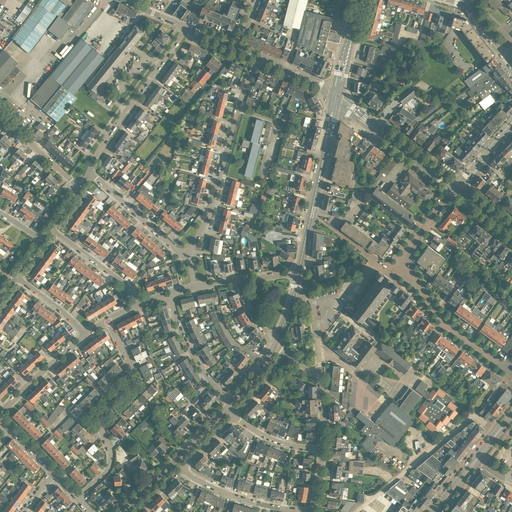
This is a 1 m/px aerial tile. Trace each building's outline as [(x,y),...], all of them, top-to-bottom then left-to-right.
[(40,49),(36,45),(48,30),(60,40),(71,26),(76,30),(94,5),(83,0),(40,0),(36,5),(32,11),(12,39),(13,40),(33,57),(40,49)] [(229,9),(223,6),(216,3),(216,0),(209,0),(206,5),(203,9),(202,8),(200,15),(199,17),(200,18),(232,31),(240,9),(239,9),(241,4),(233,1),(231,5),(229,9)] [(289,0),(283,25),(300,30),(305,11),(306,5),(307,2),(307,0),(289,0)] [(343,11),(345,3),(332,0),(331,0),(331,3),(335,5),(334,9),(343,11)] [(385,3),(386,0),(376,0),(375,6),(387,9),(387,6),(386,6),(387,4),(385,3)] [(394,7),(394,5),(398,6),(400,0),(398,0),(388,0),(387,4),(386,6),(387,6),(387,9),(388,10),(390,10),(391,7),(394,7)] [(400,0),(398,6),(397,8),(396,11),(400,12),(399,15),(402,16),(403,13),(406,2),(400,0)] [(511,0),(487,0),(486,1),(490,5),(489,6),(491,8),(492,7),(495,10),(499,7),(507,15),(509,14),(511,17),(511,0)] [(30,1),(15,21),(6,14),(0,23),(0,54),(4,50),(13,40),(12,39),(32,11),(36,5),(30,1)] [(187,10),(180,19),(185,22),(192,12),(198,4),(194,1),(187,10)] [(264,2),(262,7),(269,10),(273,11),(274,9),(280,12),(281,9),(275,7),(264,2)] [(413,4),(406,2),(403,13),(405,14),(405,13),(409,15),(413,4)] [(130,16),(133,9),(119,3),(116,11),(120,12),(119,15),(124,18),(126,15),(129,16),(130,16)] [(200,15),(202,8),(200,7),(202,4),(201,3),(201,4),(199,3),(198,4),(192,12),(185,22),(197,26),(200,18),(199,17),(200,15)] [(180,19),(187,10),(180,4),(172,16),(180,19)] [(416,17),(419,6),(413,4),(409,15),(413,16),(413,19),(412,20),(415,21),(415,19),(416,17)] [(375,6),(373,13),(384,16),(390,17),(391,11),(390,10),(388,10),(387,9),(375,6)] [(418,23),(421,23),(425,8),(419,6),(416,17),(419,18),(418,23)] [(262,7),(260,11),(271,16),(273,17),(274,15),(268,12),(269,10),(262,7)] [(138,11),(133,9),(130,16),(129,16),(125,23),(128,25),(132,17),(135,19),(138,11)] [(343,11),(334,9),(333,12),(329,11),(328,15),(341,18),(343,11)] [(270,18),(271,16),(260,11),(258,16),(268,20),(269,18),(270,18)] [(313,51),(331,59),(332,52),(325,48),(326,42),(326,41),(329,31),(332,18),(305,11),(300,30),(296,44),(313,51)] [(382,22),(383,19),(384,16),(373,13),(371,19),(382,22)] [(445,34),(447,25),(444,24),(445,19),(443,19),(443,17),(436,15),(434,23),(432,23),(430,28),(436,30),(437,30),(438,30),(438,32),(445,34)] [(269,26),(270,24),(268,22),(268,20),(258,16),(256,21),(269,26)] [(462,32),(471,26),(466,19),(464,21),(453,17),(450,29),(455,30),(456,28),(460,29),(462,32)] [(371,19),(370,26),(377,28),(377,27),(378,23),(380,23),(380,24),(382,24),(382,22),(371,19)] [(108,55),(111,57),(119,64),(145,33),(136,26),(127,37),(124,34),(108,55)] [(381,28),(377,27),(377,28),(370,26),(368,32),(382,35),(383,36),(392,38),(393,36),(393,35),(393,34),(387,32),(386,33),(380,32),(381,28)] [(471,26),(462,32),(475,48),(483,41),(471,26)] [(150,52),(148,54),(153,58),(162,48),(159,46),(161,43),(164,45),(170,37),(162,31),(156,38),(151,44),(156,48),(151,53),(150,52)] [(342,34),(329,31),(326,41),(339,45),(342,34)] [(382,38),(383,36),(382,35),(368,32),(366,38),(370,39),(374,40),(375,35),(376,35),(376,36),(381,37),(382,38)] [(252,46),(256,38),(250,36),(247,44),(252,46)] [(281,45),(276,56),(281,58),(285,49),(285,47),(287,38),(285,37),(281,46),(281,45)] [(50,76),(64,87),(74,96),(105,58),(81,38),(59,65),(50,76)] [(256,38),(252,46),(257,48),(260,40),(256,38)] [(266,42),(262,50),(267,52),(272,40),(267,38),(267,39),(266,42)] [(285,49),(281,58),(286,61),(290,51),(291,46),(292,41),(291,40),(287,38),(285,47),(285,49)] [(271,54),(276,56),(281,45),(278,44),(280,40),(278,39),(276,43),(271,54)] [(260,40),(257,48),(262,50),(266,42),(260,40)] [(271,54),(276,43),(274,42),(274,41),(272,40),(267,52),(271,54)] [(483,41),(475,48),(487,64),(494,59),(494,58),(494,57),(494,56),(494,55),(483,41)] [(401,52),(396,50),(394,50),(392,49),(389,48),(383,47),(382,47),(381,51),(380,50),(379,49),(371,47),(365,46),(363,52),(367,53),(367,55),(368,55),(366,63),(375,65),(376,65),(378,55),(379,55),(380,53),(393,56),(393,55),(397,56),(401,52)] [(194,57),(197,58),(198,58),(199,56),(202,50),(196,47),(192,56),(194,57)] [(0,83),(16,66),(18,63),(4,50),(0,54),(0,83)] [(202,50),(199,56),(198,58),(197,58),(196,61),(198,62),(199,60),(203,62),(207,52),(202,50)] [(298,67),(303,57),(299,56),(301,52),(298,50),(295,57),(292,63),(295,65),(298,67)] [(305,69),(310,56),(311,54),(309,53),(308,55),(308,54),(305,58),(303,57),(298,67),(301,68),(302,67),(305,69)] [(311,71),(313,68),(315,62),(312,61),(312,60),(315,54),(312,53),(311,54),(310,56),(305,69),(307,70),(307,71),(310,72),(310,71),(311,71)] [(322,56),(322,57),(320,62),(321,62),(319,66),(327,70),(328,67),(328,66),(329,63),(324,61),(326,58),(322,56)] [(119,64),(111,57),(87,86),(93,90),(88,96),(96,102),(99,98),(94,95),(119,64)] [(179,61),(187,67),(190,61),(189,60),(187,60),(182,57),(179,61)] [(212,70),(218,61),(212,57),(206,65),(211,69),(212,70)] [(491,70),(498,64),(494,59),(487,64),(480,69),(478,71),(480,74),(484,71),(486,73),(491,70)] [(202,86),(214,71),(215,73),(222,64),(218,61),(212,70),(211,69),(208,73),(204,70),(203,69),(202,70),(194,79),(187,88),(178,100),(182,103),(191,92),(194,94),(201,85),(202,86)] [(175,63),(172,67),(177,71),(180,73),(179,74),(181,76),(183,74),(181,72),(183,69),(175,63)] [(232,75),(237,65),(232,63),(227,73),(232,75)] [(498,64),(491,70),(486,73),(486,74),(471,86),(468,87),(475,95),(477,93),(488,85),(505,73),(498,64)] [(243,68),(237,65),(232,75),(230,80),(233,81),(235,77),(238,78),(239,74),(240,74),(243,68)] [(21,71),(16,66),(0,83),(5,88),(21,71)] [(327,70),(319,66),(317,70),(313,68),(311,71),(323,77),(325,73),(326,73),(327,70)] [(172,67),(169,72),(177,78),(179,74),(180,73),(177,71),(172,67)] [(371,71),(372,69),(366,67),(366,70),(359,67),(356,75),(363,77),(363,78),(367,79),(369,70),(371,71)] [(174,85),(175,84),(176,83),(174,81),(177,78),(169,72),(165,77),(171,81),(173,82),(172,84),(174,85)] [(488,85),(477,93),(482,100),(489,95),(492,93),(510,79),(505,73),(488,85)] [(255,87),(259,89),(260,89),(265,76),(260,74),(256,82),(257,82),(256,84),(255,87)] [(30,99),(44,111),(64,87),(50,76),(30,99)] [(264,93),(266,89),(267,86),(267,87),(271,79),(265,76),(260,89),(259,90),(264,93)] [(162,81),(167,85),(171,81),(165,77),(162,81)] [(267,87),(267,86),(266,89),(271,91),(276,81),(271,79),(267,87)] [(511,83),(510,79),(492,93),(497,100),(505,94),(510,90),(511,88),(511,83)] [(286,92),(290,84),(283,81),(280,89),(278,88),(276,93),(280,95),(282,90),(286,92)] [(363,95),(365,92),(370,86),(365,85),(365,83),(361,83),(354,82),(354,85),(355,85),(355,92),(353,92),(353,93),(360,94),(363,95)] [(290,84),(286,92),(289,94),(288,98),(290,99),(296,87),(290,84)] [(159,85),(155,90),(161,94),(164,90),(159,85)] [(44,111),(58,122),(72,104),(77,98),(74,96),(64,87),(44,111)] [(304,91),(296,87),(290,99),(293,100),(295,96),(300,99),(300,100),(303,102),(305,98),(306,96),(303,95),(304,91)] [(375,96),(376,95),(380,91),(374,87),(368,95),(369,96),(365,101),(369,104),(375,96)] [(221,92),(219,98),(226,100),(228,94),(225,93),(225,90),(222,89),(221,92)] [(161,94),(155,90),(152,95),(160,101),(163,97),(163,96),(161,94)] [(404,106),(418,94),(413,91),(400,102),(404,106)] [(160,101),(152,95),(148,99),(156,105),(157,104),(160,101)] [(304,109),(311,105),(318,102),(315,95),(308,99),(305,98),(303,102),(304,102),(304,103),(306,104),(303,105),(304,109)] [(384,101),(376,95),(375,96),(369,104),(376,110),(378,107),(379,107),(384,101)] [(479,103),(484,110),(491,104),(494,103),(495,102),(494,101),(492,98),(489,95),(482,100),(479,103)] [(219,98),(217,98),(215,103),(218,104),(225,106),(226,100),(219,98)] [(145,104),(154,111),(157,107),(158,108),(159,106),(157,104),(156,105),(148,99),(145,104)] [(1,106),(12,116),(18,110),(7,100),(1,106)] [(494,103),(495,104),(498,107),(508,116),(510,114),(511,114),(511,113),(511,110),(507,105),(504,109),(502,107),(503,106),(501,103),(497,100),(495,102),(494,103)] [(314,113),(322,109),(319,102),(305,109),(306,112),(308,110),(309,111),(312,110),(314,113)] [(497,110),(494,113),(503,121),(504,120),(505,120),(506,119),(506,118),(508,116),(498,107),(495,104),(493,107),(497,110)] [(429,114),(436,108),(433,105),(427,111),(429,114)] [(138,113),(144,117),(147,112),(142,108),(138,113)] [(216,110),(212,108),(210,113),(206,112),(199,110),(198,113),(212,117),(212,115),(222,117),(223,111),(216,110)] [(408,124),(410,122),(416,117),(402,108),(400,112),(399,112),(399,113),(408,119),(406,123),(408,124)] [(400,115),(397,113),(398,112),(394,110),(398,113),(394,117),(392,115),(389,120),(386,120),(391,121),(391,122),(394,125),(393,126),(398,129),(399,128),(401,129),(408,124),(406,123),(403,121),(404,120),(399,116),(400,115)] [(492,116),(488,112),(486,114),(498,126),(500,124),(501,124),(503,123),(502,122),(503,121),(494,113),(492,116)] [(144,122),(145,120),(146,119),(144,117),(138,113),(135,118),(141,122),(141,120),(144,122)] [(498,126),(486,114),(483,117),(487,121),(485,123),(493,131),(494,131),(495,131),(497,130),(496,128),(498,126)] [(137,127),(139,128),(140,127),(143,123),(141,122),(135,118),(131,122),(137,127)] [(264,154),(271,125),(272,123),(267,122),(263,138),(260,137),(259,142),(260,142),(260,144),(258,144),(263,121),(256,119),(251,142),(243,140),(242,146),(251,148),(244,176),(251,178),(258,152),(260,152),(260,153),(264,154)] [(321,128),(318,127),(319,123),(312,121),(311,126),(312,126),(311,129),(309,128),(309,127),(303,126),(302,130),(305,130),(319,134),(321,128)] [(35,134),(34,135),(39,140),(44,134),(39,130),(41,128),(40,127),(43,124),(41,122),(32,132),(35,134)] [(139,129),(139,128),(137,127),(131,122),(128,127),(133,131),(134,131),(136,133),(139,130),(139,129)] [(414,128),(416,126),(410,122),(408,124),(401,129),(401,130),(409,136),(414,128)] [(493,131),(485,123),(482,126),(478,122),(476,125),(488,136),(490,134),(492,135),(493,133),(493,132),(493,131)] [(415,141),(423,131),(426,126),(424,124),(418,130),(416,129),(410,137),(415,141)] [(90,125),(88,128),(87,130),(89,131),(95,135),(98,130),(93,126),(93,127),(90,125)] [(337,157),(349,160),(351,153),(350,151),(351,147),(349,147),(349,143),(352,145),(354,143),(357,145),(363,138),(358,134),(356,136),(352,132),(354,131),(353,130),(353,131),(347,127),(347,126),(346,126),(346,125),(345,125),(344,125),(343,125),(342,125),(342,126),(341,126),(341,127),(340,127),(340,128),(338,134),(339,134),(338,136),(341,137),(340,140),(338,139),(338,140),(340,141),(338,145),(336,145),(335,151),(337,152),(336,156),(333,156),(333,157),(336,157),(337,157)] [(426,126),(423,131),(415,141),(421,145),(426,138),(427,139),(431,133),(433,135),(436,130),(434,129),(435,128),(432,125),(429,128),(426,126)] [(488,136),(476,125),(474,127),(480,132),(477,135),(484,142),(488,137),(488,136)] [(58,129),(54,126),(49,133),(52,136),(58,129)] [(92,140),(95,135),(89,131),(87,130),(84,134),(86,136),(92,140)] [(309,138),(317,140),(319,134),(305,130),(304,133),(310,135),(309,138)] [(134,138),(131,136),(126,132),(122,137),(128,141),(129,139),(132,141),(134,138)] [(205,138),(216,141),(217,135),(208,132),(208,133),(207,139),(205,138)] [(444,136),(441,134),(438,136),(436,139),(435,138),(434,139),(431,137),(424,147),(429,151),(434,145),(435,145),(440,138),(441,139),(444,136)] [(0,135),(0,145),(0,146),(1,147),(8,139),(4,135),(3,137),(1,135),(0,135)] [(442,144),(446,146),(444,149),(440,146),(433,154),(441,160),(445,154),(447,152),(451,145),(453,143),(448,138),(446,137),(445,135),(444,136),(441,139),(442,140),(441,140),(444,142),(442,144)] [(470,138),(480,146),(484,142),(477,135),(475,138),(472,136),(470,138)] [(44,145),(49,149),(53,144),(58,139),(59,140),(61,137),(60,136),(59,136),(57,138),(56,136),(52,140),(51,138),(44,145)] [(83,140),(88,144),(92,140),(86,136),(83,140)] [(308,140),(303,139),(303,136),(300,136),(298,141),(302,142),(316,145),(317,140),(309,138),(308,140)] [(124,146),(127,148),(130,144),(129,143),(130,143),(128,141),(122,137),(119,141),(124,146)] [(458,139),(462,143),(458,148),(463,152),(469,158),(475,151),(468,144),(460,137),(458,139)] [(214,146),(216,141),(205,138),(204,144),(207,145),(214,146)] [(363,138),(352,151),(355,154),(357,151),(361,155),(370,143),(366,140),(366,139),(364,138),(363,138)] [(468,144),(475,151),(480,146),(470,138),(468,140),(471,142),(468,144)] [(2,147),(0,148),(0,150),(1,150),(3,148),(6,151),(6,150),(7,150),(8,148),(13,143),(8,139),(1,147),(2,147)] [(77,142),(79,145),(85,149),(88,144),(83,140),(80,139),(77,142)] [(125,151),(127,148),(124,146),(119,141),(115,146),(123,152),(123,153),(125,154),(126,152),(125,151)] [(316,145),(302,142),(301,144),(307,146),(306,149),(315,151),(316,145)] [(456,159),(461,163),(463,161),(465,163),(469,158),(463,152),(458,148),(458,147),(453,143),(451,145),(460,154),(456,159)] [(53,153),(58,148),(53,144),(49,149),(53,153)] [(118,155),(118,154),(120,156),(123,153),(123,152),(115,146),(112,151),(118,155)] [(373,158),(379,151),(374,146),(366,156),(364,155),(360,160),(363,161),(364,159),(367,162),(370,158),(369,157),(370,156),(373,158)] [(62,152),(58,148),(53,153),(57,157),(62,152)] [(511,159),(511,154),(505,148),(501,153),(507,159),(509,161),(510,162),(511,164),(511,159),(511,160),(511,159)] [(12,156),(15,159),(16,160),(18,158),(23,153),(19,149),(14,154),(12,156)] [(202,153),(205,153),(204,156),(211,158),(213,152),(203,150),(202,153)] [(303,163),(311,165),(313,159),(307,157),(308,154),(298,151),(297,155),(301,156),(299,162),(303,163)] [(373,158),(370,161),(373,163),(372,165),(375,168),(385,155),(379,151),(373,158)] [(66,156),(62,152),(57,157),(62,161),(66,156)] [(441,160),(447,165),(456,171),(463,164),(461,163),(456,159),(453,157),(447,152),(445,154),(441,160)] [(23,153),(18,158),(23,162),(27,157),(23,153)] [(66,165),(71,160),(70,160),(72,157),(68,153),(66,156),(62,161),(66,165)] [(501,165),(505,161),(507,159),(501,153),(495,159),(501,165)] [(114,166),(115,165),(117,161),(110,156),(106,160),(112,164),(114,166)] [(354,162),(349,160),(337,157),(336,157),(336,158),(338,158),(337,163),(335,163),(335,165),(334,165),(336,166),(335,169),(333,169),(351,173),(354,162)] [(501,165),(495,159),(495,158),(490,164),(497,170),(502,165),(501,165)] [(35,170),(40,165),(35,160),(30,166),(35,170)] [(75,164),(71,160),(66,165),(70,169),(75,164)] [(114,166),(112,164),(106,160),(102,165),(110,171),(113,167),(114,166)] [(203,162),(199,161),(195,160),(194,166),(195,166),(195,167),(208,170),(210,164),(203,162)] [(391,160),(381,172),(383,173),(386,176),(396,164),(391,160)] [(127,162),(120,171),(123,173),(130,165),(127,162)] [(303,163),(299,162),(298,162),(297,167),(296,167),(295,171),(302,173),(302,169),(310,171),(311,165),(303,163)] [(144,173),(147,169),(143,167),(141,164),(138,167),(141,169),(141,170),(144,173)] [(26,165),(18,173),(21,176),(28,168),(26,165)] [(40,165),(35,170),(33,172),(32,171),(30,173),(32,175),(34,173),(37,176),(39,174),(44,168),(40,165)] [(195,166),(194,166),(192,165),(191,168),(196,169),(195,173),(207,176),(208,170),(195,167),(195,166)] [(489,179),(491,181),(492,180),(493,180),(496,177),(493,175),(495,172),(488,166),(485,169),(486,169),(484,171),(488,175),(490,177),(489,179)] [(120,171),(118,169),(119,168),(117,167),(115,169),(116,169),(110,176),(114,179),(116,176),(120,171)] [(333,169),(335,170),(334,173),(332,173),(332,175),(333,176),(332,181),(331,180),(330,181),(335,182),(348,185),(351,173),(333,169)] [(417,196),(426,202),(432,194),(427,190),(428,188),(424,185),(421,182),(406,171),(405,173),(399,181),(402,183),(397,189),(392,186),(387,193),(408,209),(414,201),(407,196),(411,189),(418,195),(417,196)] [(50,174),(45,179),(47,181),(45,183),(46,184),(48,185),(54,178),(50,174)] [(133,185),(130,183),(135,177),(132,175),(129,178),(127,181),(122,187),(127,192),(133,185)] [(306,178),(295,175),(294,182),(304,184),(306,178)] [(122,187),(127,181),(122,176),(117,183),(122,187)] [(491,181),(489,179),(489,178),(486,182),(485,181),(485,182),(479,177),(476,181),(475,180),(474,182),(475,183),(474,184),(479,189),(482,186),(485,188),(489,184),(491,181)] [(48,185),(46,184),(45,186),(47,188),(49,186),(51,188),(50,189),(49,191),(46,195),(49,198),(58,188),(55,186),(59,182),(54,178),(48,185)] [(231,186),(238,188),(240,189),(242,183),(246,185),(254,188),(255,184),(241,180),(240,183),(240,182),(233,181),(231,186)] [(491,198),(497,188),(495,186),(495,185),(492,183),(493,182),(491,181),(489,184),(491,185),(488,188),(489,189),(485,194),(491,198)] [(292,188),(295,189),(303,191),(304,184),(294,182),(292,188)] [(325,190),(333,192),(332,195),(339,197),(344,198),(345,195),(345,194),(339,193),(339,191),(337,190),(337,187),(347,189),(348,185),(335,182),(334,186),(327,184),(325,190)] [(205,187),(198,186),(192,184),(189,183),(188,186),(193,187),(192,190),(191,190),(203,193),(205,187)] [(7,198),(11,192),(13,189),(4,184),(1,187),(4,188),(1,194),(7,198)] [(148,193),(148,192),(150,190),(146,187),(143,190),(140,193),(136,198),(140,202),(147,193),(148,193)] [(278,189),(271,188),(267,195),(274,197),(275,194),(275,193),(277,194),(278,189)] [(412,216),(376,188),(374,191),(370,196),(368,195),(367,196),(408,226),(414,218),(413,217),(413,216),(412,215),(412,216)] [(497,188),(491,198),(496,202),(500,197),(504,192),(501,190),(501,191),(497,188)] [(186,195),(202,199),(203,193),(191,190),(190,193),(185,192),(184,194),(186,195)] [(29,191),(26,193),(21,201),(25,204),(30,196),(32,198),(33,195),(29,191)] [(18,196),(11,192),(7,198),(14,202),(18,196)] [(153,197),(148,193),(147,193),(140,202),(145,206),(150,200),(151,198),(153,197)] [(87,200),(96,207),(101,202),(97,199),(93,197),(91,195),(87,200)] [(202,199),(186,195),(185,197),(189,198),(187,204),(197,208),(198,204),(200,205),(202,199)] [(293,196),(289,195),(288,201),(291,202),(299,204),(301,198),(293,196)] [(332,205),(333,205),(335,199),(333,199),(333,198),(325,196),(323,203),(332,205)] [(508,211),(511,206),(511,202),(511,201),(511,199),(508,197),(505,201),(506,203),(503,207),(508,211)] [(151,198),(150,200),(145,206),(150,210),(154,204),(150,200),(152,198),(151,198)] [(227,204),(234,206),(237,206),(238,201),(235,200),(228,198),(227,204)] [(96,207),(87,200),(83,205),(96,215),(98,213),(94,210),(96,207)] [(110,206),(110,205),(108,203),(106,201),(104,204),(102,206),(104,208),(102,210),(104,212),(104,213),(110,206)] [(154,204),(150,210),(155,214),(157,210),(159,212),(166,205),(163,203),(161,206),(160,205),(160,204),(159,203),(158,203),(156,202),(155,204),(154,204)] [(297,211),(299,204),(291,202),(289,209),(297,211)] [(330,211),(331,208),(332,209),(333,205),(332,205),(323,203),(322,209),(330,211)] [(31,208),(25,204),(23,206),(22,206),(18,212),(25,217),(31,208)] [(35,220),(41,212),(33,205),(31,208),(25,217),(31,221),(33,219),(35,220)] [(86,215),(89,217),(93,212),(96,215),(83,205),(79,210),(86,215)] [(107,211),(111,216),(117,210),(112,205),(107,211)] [(196,209),(190,207),(186,212),(191,216),(196,209)] [(460,225),(466,217),(457,210),(458,210),(455,207),(450,214),(443,223),(442,223),(438,228),(444,232),(447,228),(446,227),(451,221),(453,219),(455,221),(456,221),(460,225)] [(236,215),(231,214),(231,211),(225,209),(223,215),(230,217),(232,218),(233,218),(235,218),(239,219),(239,217),(236,216),(236,215)] [(75,216),(82,221),(86,215),(79,210),(75,216)] [(107,231),(110,227),(116,220),(122,214),(117,210),(111,216),(109,219),(112,222),(108,226),(108,225),(105,229),(107,231)] [(47,211),(42,218),(48,222),(53,216),(47,211)] [(164,220),(169,215),(164,211),(160,216),(164,220)] [(169,224),(173,219),(176,216),(171,212),(169,215),(164,220),(169,224)] [(295,218),(296,214),(286,212),(285,215),(283,214),(282,221),(296,225),(298,219),(295,218)] [(122,214),(116,220),(121,225),(127,219),(122,214)] [(230,217),(223,215),(222,221),(231,223),(232,218),(230,217)] [(75,216),(72,221),(78,226),(80,223),(87,228),(88,225),(85,223),(82,221),(75,216)] [(118,233),(123,227),(126,229),(132,223),(127,219),(121,225),(119,227),(116,231),(118,233)] [(178,222),(173,219),(169,224),(174,228),(178,222)] [(394,230),(401,235),(405,230),(398,224),(396,223),(394,223),(392,225),(386,220),(384,222),(394,230)] [(78,233),(81,228),(78,226),(72,221),(68,226),(78,233)] [(235,231),(235,230),(235,228),(232,227),(232,224),(231,224),(231,223),(222,221),(220,227),(226,229),(235,231)] [(285,231),(291,232),(292,231),(294,231),(296,225),(282,221),(281,221),(288,223),(287,229),(286,229),(285,231)] [(183,226),(178,222),(174,228),(179,232),(183,226)] [(388,254),(387,253),(388,252),(389,252),(390,251),(390,250),(392,247),(393,247),(382,239),(377,245),(349,224),(346,222),(340,229),(367,248),(369,251),(371,253),(373,251),(384,258),(386,256),(388,254)] [(100,232),(102,229),(99,225),(97,227),(99,228),(96,232),(94,235),(96,237),(99,234),(100,232)] [(473,236),(477,239),(484,231),(483,230),(483,229),(481,228),(480,228),(476,225),(473,230),(472,230),(470,233),(466,230),(458,242),(455,246),(459,249),(467,238),(470,240),(473,236)] [(241,232),(240,235),(247,237),(247,233),(250,228),(248,228),(245,227),(243,226),(241,232)] [(397,241),(401,235),(394,230),(393,231),(391,229),(390,231),(384,227),(382,230),(391,237),(397,241)] [(136,238),(141,232),(137,228),(131,234),(134,237),(132,240),(131,239),(128,243),(130,244),(133,241),(136,238)] [(377,231),(376,232),(375,234),(382,239),(393,247),(397,241),(391,237),(389,239),(384,235),(381,233),(380,233),(377,231)] [(484,231),(477,239),(474,243),(478,246),(472,253),(479,258),(481,257),(483,253),(481,251),(488,242),(487,241),(491,237),(487,233),(485,231),(484,231)] [(89,236),(90,234),(87,232),(85,236),(82,240),(84,242),(89,236)] [(141,232),(136,238),(141,243),(146,237),(141,232)] [(247,233),(247,237),(249,249),(258,247),(257,238),(247,233)] [(324,235),(314,233),(313,241),(335,242),(335,238),(324,235)] [(94,240),(89,247),(95,251),(99,244),(97,242),(99,239),(98,239),(101,235),(99,234),(96,237),(94,240)] [(439,252),(443,245),(445,243),(439,238),(435,235),(430,241),(438,246),(435,249),(439,252)] [(89,247),(94,240),(89,236),(84,242),(89,247)] [(449,242),(455,246),(458,242),(452,238),(449,236),(446,240),(449,242)] [(141,243),(146,247),(151,241),(146,237),(141,243)] [(210,245),(219,246),(220,240),(211,238),(210,245)] [(493,253),(494,252),(500,244),(494,239),(483,253),(481,257),(484,259),(488,253),(490,251),(493,253)] [(13,245),(7,240),(1,249),(6,253),(8,250),(9,250),(13,245)] [(99,244),(95,251),(100,254),(109,242),(107,240),(102,246),(99,244)] [(146,247),(150,251),(156,245),(151,241),(146,247)] [(319,251),(322,251),(322,246),(334,247),(335,242),(313,241),(313,249),(319,250),(319,251)] [(111,243),(109,242),(100,254),(105,258),(110,252),(107,249),(111,243)] [(277,248),(281,250),(284,252),(285,251),(287,253),(291,255),(291,253),(296,253),(296,251),(297,251),(297,250),(297,247),(296,243),(295,243),(294,242),(292,242),(291,243),(288,243),(288,242),(281,242),(277,242),(277,248)] [(54,244),(50,250),(57,255),(67,262),(72,256),(67,253),(65,255),(59,251),(61,249),(54,244)] [(151,260),(155,256),(161,250),(156,245),(150,251),(153,253),(150,256),(150,257),(148,260),(150,262),(151,260)] [(218,253),(219,246),(210,245),(208,252),(218,253)] [(510,258),(506,255),(507,254),(506,254),(509,250),(503,246),(495,256),(498,258),(494,264),(495,264),(493,267),(496,270),(495,271),(499,273),(505,265),(510,258)] [(426,272),(432,276),(445,259),(428,247),(417,262),(428,270),(426,272)] [(319,250),(313,249),(312,258),(322,259),(322,251),(319,251),(319,250)] [(46,255),(53,260),(57,255),(50,250),(46,255)] [(166,254),(161,250),(155,256),(160,260),(166,254)] [(111,263),(117,267),(127,253),(128,252),(126,251),(119,259),(116,257),(111,263)] [(289,255),(282,251),(278,256),(286,261),(289,255)] [(126,260),(127,260),(130,255),(127,253),(117,267),(122,271),(127,265),(129,262),(126,260)] [(43,260),(49,265),(53,260),(46,255),(43,260)] [(257,260),(256,257),(252,257),(252,255),(249,255),(249,261),(250,261),(251,269),(258,268),(257,260)] [(269,257),(270,265),(270,267),(271,267),(274,267),(274,266),(277,266),(277,262),(278,262),(278,256),(269,257)] [(79,261),(73,257),(68,263),(74,267),(79,261)] [(243,259),(243,257),(242,257),(236,257),(236,260),(237,269),(241,269),(241,270),(245,270),(243,259)] [(49,265),(43,260),(39,265),(45,270),(48,272),(52,275),(53,273),(50,270),(52,267),(49,265)] [(224,261),(224,264),(225,272),(232,271),(231,263),(230,260),(224,261)] [(79,261),(74,267),(79,271),(84,264),(79,261)] [(211,273),(215,273),(215,274),(219,273),(218,270),(217,263),(210,264),(211,273)] [(84,275),(89,268),(84,264),(79,271),(84,275)] [(329,267),(324,268),(324,264),(313,266),(314,273),(329,270),(329,268),(329,267)] [(35,270),(41,275),(45,270),(39,265),(35,270)] [(132,269),(127,265),(122,271),(127,275),(132,269)] [(94,272),(89,268),(84,275),(82,278),(79,281),(82,283),(86,276),(90,279),(94,272)] [(132,269),(127,275),(133,279),(138,273),(132,269)] [(41,275),(35,270),(31,276),(41,283),(43,280),(44,278),(41,275)] [(330,274),(329,270),(314,273),(315,280),(324,278),(324,275),(330,274)] [(435,287),(437,286),(443,279),(440,276),(443,272),(441,270),(432,282),(434,284),(434,286),(435,287)] [(173,283),(170,276),(171,275),(171,273),(170,273),(170,271),(169,272),(166,273),(168,277),(164,278),(166,285),(173,283)] [(344,307),(345,308),(347,310),(347,311),(346,310),(343,314),(346,317),(346,316),(351,319),(351,318),(360,324),(359,325),(365,330),(368,326),(372,329),(378,321),(376,320),(379,316),(376,314),(392,293),(395,295),(399,290),(396,289),(398,286),(378,271),(374,276),(375,276),(371,281),(371,280),(369,283),(362,293),(362,292),(360,295),(360,296),(357,294),(354,298),(354,299),(352,302),(349,301),(344,307)] [(100,276),(94,272),(90,279),(95,283),(100,276)] [(100,276),(95,283),(100,287),(105,280),(100,276)] [(442,290),(448,282),(450,280),(451,278),(449,276),(446,281),(443,279),(437,286),(442,290)] [(160,287),(158,280),(157,278),(151,279),(152,281),(154,289),(160,287)] [(158,280),(160,287),(166,285),(164,278),(158,280)] [(154,289),(152,281),(148,283),(147,279),(144,280),(148,291),(154,289)] [(444,293),(445,292),(447,294),(456,281),(454,280),(453,282),(450,280),(448,282),(442,290),(442,292),(444,293)] [(54,294),(59,287),(53,283),(49,289),(48,290),(54,294)] [(76,286),(74,289),(71,287),(67,293),(64,291),(59,298),(64,302),(76,286)] [(72,302),(76,304),(80,299),(77,296),(77,297),(73,294),(78,288),(76,286),(64,302),(70,306),(72,302)] [(59,298),(64,291),(59,287),(54,294),(59,298)] [(400,289),(399,290),(395,295),(392,299),(395,301),(395,302),(399,305),(398,307),(402,310),(412,298),(403,291),(400,289)] [(455,307),(462,297),(459,294),(460,293),(456,290),(448,301),(455,307)] [(20,291),(16,296),(23,301),(25,298),(28,301),(29,298),(20,291)] [(237,294),(229,297),(229,295),(228,291),(219,292),(219,296),(222,296),(224,300),(227,299),(228,304),(232,303),(239,300),(237,294)] [(107,299),(112,306),(117,303),(111,293),(109,294),(111,298),(107,299)] [(487,302),(491,296),(486,293),(485,294),(482,298),(487,302)] [(19,306),(23,301),(16,296),(12,301),(19,306)] [(491,296),(487,302),(492,305),(496,300),(491,296)] [(83,304),(85,302),(83,297),(77,305),(81,308),(83,304)] [(189,307),(189,309),(195,307),(193,297),(187,299),(189,307)] [(106,310),(112,306),(107,299),(102,303),(106,310)] [(180,300),(182,308),(189,307),(187,299),(180,300)] [(228,304),(229,304),(228,304),(231,310),(241,306),(239,300),(232,303),(228,304)] [(458,316),(459,316),(460,316),(465,309),(462,306),(465,302),(463,300),(458,307),(454,312),(457,314),(457,315),(458,316)] [(8,307),(15,311),(19,306),(12,301),(8,307)] [(35,315),(37,312),(42,306),(37,302),(32,309),(34,310),(32,314),(34,316),(32,319),(35,315)] [(102,303),(96,306),(100,313),(106,310),(102,303)] [(469,324),(470,324),(471,324),(480,311),(477,309),(479,306),(477,304),(475,307),(465,320),(468,322),(468,323),(469,324)] [(409,319),(417,309),(413,305),(412,307),(410,306),(402,317),(404,318),(403,319),(405,320),(407,317),(409,319)] [(462,319),(463,318),(465,320),(475,307),(473,305),(469,311),(465,309),(460,316),(460,317),(460,318),(462,319)] [(37,312),(42,316),(47,310),(42,306),(37,312)] [(90,310),(89,307),(88,306),(84,308),(85,309),(83,310),(89,320),(95,317),(90,310)] [(96,306),(90,310),(95,317),(100,313),(96,306)] [(158,308),(159,314),(167,312),(167,311),(168,310),(167,309),(167,310),(166,306),(158,308)] [(11,316),(15,311),(8,307),(4,312),(11,316)] [(417,309),(409,319),(412,322),(411,324),(413,325),(421,314),(420,313),(421,312),(417,309)] [(42,316),(45,318),(47,320),(52,314),(47,310),(42,316)] [(472,327),(473,326),(476,328),(480,323),(486,316),(480,311),(471,324),(471,325),(471,326),(472,327)] [(7,322),(11,316),(4,312),(0,317),(7,322)] [(167,312),(159,314),(161,320),(169,318),(168,314),(169,314),(168,313),(167,312)] [(235,318),(234,318),(237,324),(241,322),(248,317),(244,312),(235,318)] [(134,316),(137,323),(140,322),(142,325),(145,324),(140,313),(134,316)] [(52,314),(47,320),(53,324),(58,317),(52,314)] [(128,319),(132,326),(137,323),(134,316),(128,319)] [(251,323),(248,317),(241,322),(243,325),(240,327),(242,329),(251,323)] [(161,320),(163,326),(171,323),(171,322),(171,321),(170,321),(169,318),(161,320)] [(396,328),(402,320),(399,318),(395,323),(393,326),(396,328)] [(483,335),(484,334),(485,335),(493,324),(489,321),(490,319),(488,318),(483,325),(479,330),(482,333),(483,335)] [(19,331),(23,326),(17,321),(18,321),(14,319),(12,321),(16,324),(15,324),(18,326),(16,329),(19,331)] [(126,329),(132,326),(128,319),(122,322),(126,329)] [(188,328),(196,325),(193,319),(186,322),(188,328)] [(422,320),(414,331),(417,333),(419,330),(421,332),(429,322),(424,319),(423,320),(422,320)] [(294,321),(295,327),(291,328),(293,338),(294,338),(295,341),(297,342),(300,341),(301,340),(300,337),(307,336),(306,332),(304,330),(303,326),(302,326),(301,320),(294,321)] [(41,329),(45,323),(43,321),(40,325),(39,324),(37,327),(40,329),(41,329)] [(123,331),(126,329),(122,322),(116,325),(122,336),(124,334),(123,331)] [(422,337),(425,340),(434,328),(432,327),(433,326),(429,322),(421,332),(424,334),(423,336),(422,337)] [(158,329),(161,328),(162,333),(165,332),(173,330),(172,326),(172,324),(171,325),(171,323),(163,326),(161,327),(160,325),(158,326),(158,329)] [(188,328),(191,334),(201,329),(202,329),(204,328),(202,323),(201,324),(199,325),(198,324),(196,325),(188,328)] [(487,337),(488,337),(490,339),(496,331),(491,327),(493,324),(485,335),(485,336),(487,337)] [(494,342),(495,342),(496,343),(504,331),(504,330),(502,326),(500,325),(497,330),(496,331),(490,339),(493,340),(493,341),(494,342)] [(61,328),(63,331),(60,333),(66,339),(71,335),(63,326),(61,327),(61,328)] [(6,329),(15,336),(19,331),(16,329),(15,328),(13,330),(12,329),(11,330),(8,327),(6,329)] [(254,338),(260,333),(255,328),(247,335),(248,337),(251,335),(254,338)] [(8,334),(13,339),(15,336),(6,329),(4,332),(8,334)] [(201,329),(191,334),(193,339),(203,335),(203,334),(201,329)] [(351,330),(349,333),(348,332),(335,350),(347,360),(354,350),(351,348),(350,348),(357,339),(356,339),(358,336),(356,334),(357,333),(355,331),(354,332),(351,330)] [(407,337),(406,338),(408,340),(414,333),(411,331),(407,337)] [(505,341),(509,336),(510,337),(511,334),(511,333),(510,334),(508,332),(507,333),(504,331),(496,343),(496,344),(497,345),(498,344),(501,347),(505,341)] [(105,332),(100,336),(104,342),(107,346),(112,342),(105,332)] [(437,345),(443,337),(437,333),(435,332),(433,336),(430,339),(437,345)] [(66,339),(60,333),(58,335),(55,337),(61,343),(66,339)] [(255,346),(264,338),(260,333),(254,338),(250,341),(255,346)] [(203,336),(204,336),(203,335),(193,339),(196,345),(206,341),(203,336)] [(104,342),(100,336),(94,340),(99,346),(104,342)] [(168,339),(165,341),(168,345),(165,346),(166,349),(169,347),(168,346),(178,342),(176,338),(177,338),(176,337),(175,336),(168,339)] [(61,343),(55,337),(50,341),(56,347),(61,343)] [(448,341),(443,337),(437,345),(441,347),(435,353),(433,356),(435,357),(437,355),(448,341)] [(511,338),(510,337),(506,343),(502,349),(509,355),(511,351),(511,338)] [(56,347),(50,341),(48,339),(45,341),(43,343),(45,346),(51,352),(56,347)] [(94,340),(89,344),(97,354),(99,352),(102,355),(104,353),(101,349),(99,346),(94,340)] [(358,353),(354,350),(347,360),(360,369),(373,351),(374,350),(376,348),(375,348),(379,344),(378,343),(379,343),(374,340),(371,344),(368,342),(358,354),(358,353)] [(383,340),(381,342),(379,345),(376,348),(374,350),(373,351),(403,374),(404,375),(413,363),(400,354),(399,355),(393,351),(394,349),(386,343),(387,343),(383,340)] [(448,352),(453,345),(448,341),(437,355),(440,357),(443,352),(446,355),(448,352)] [(169,347),(171,352),(181,347),(179,344),(180,343),(179,342),(178,342),(168,346),(169,347)] [(422,346),(420,349),(418,352),(421,354),(423,351),(427,345),(425,343),(422,346)] [(97,354),(89,344),(84,347),(90,356),(86,359),(89,363),(90,364),(94,361),(91,358),(97,354)] [(210,351),(211,350),(212,350),(211,349),(208,345),(206,347),(206,346),(199,351),(203,356),(210,351)] [(451,360),(459,349),(453,345),(448,352),(446,355),(451,360)] [(134,356),(141,353),(138,347),(131,350),(134,356)] [(172,355),(173,358),(183,353),(182,349),(181,348),(181,347),(171,352),(166,354),(168,357),(172,355)] [(34,356),(39,362),(44,357),(36,349),(34,351),(37,354),(34,356)] [(146,361),(152,358),(150,355),(147,356),(145,351),(141,353),(134,356),(137,362),(145,358),(146,361)] [(206,361),(213,357),(210,351),(203,356),(206,361)] [(459,367),(468,355),(462,351),(456,359),(451,366),(453,368),(455,365),(459,367)] [(238,359),(245,364),(249,359),(240,352),(238,354),(241,356),(238,359)] [(75,354),(70,359),(80,370),(82,367),(81,366),(83,364),(82,363),(83,363),(75,354)] [(215,355),(213,357),(206,361),(210,367),(217,362),(216,362),(218,360),(217,358),(219,356),(217,354),(215,355)] [(473,359),(468,355),(459,367),(459,368),(462,363),(468,367),(473,359)] [(29,361),(34,366),(39,362),(34,356),(29,361)] [(10,365),(13,363),(7,357),(5,359),(10,365)] [(29,361),(26,358),(24,360),(25,360),(23,363),(24,365),(30,371),(34,366),(29,361)] [(70,359),(65,363),(76,375),(78,374),(72,367),(75,364),(79,370),(80,370),(70,359)] [(184,368),(190,364),(190,363),(189,362),(187,359),(177,365),(180,369),(178,370),(180,372),(182,371),(181,370),(184,368)] [(245,364),(238,359),(236,363),(233,361),(232,363),(241,370),(245,364)] [(478,363),(473,359),(468,367),(473,370),(471,373),(478,363)] [(226,374),(233,380),(235,378),(234,377),(237,374),(228,367),(230,364),(226,361),(222,365),(226,368),(225,369),(225,368),(223,371),(226,374)] [(65,363),(60,367),(69,377),(72,375),(73,377),(76,375),(65,363)] [(91,365),(90,364),(89,363),(83,367),(87,372),(92,367),(91,365)] [(112,368),(117,374),(122,369),(116,363),(112,368)] [(478,363),(471,373),(474,376),(476,373),(480,376),(483,373),(481,372),(483,369),(484,368),(478,363)] [(30,371),(24,365),(22,367),(19,364),(17,367),(25,375),(30,371)] [(142,374),(150,370),(147,364),(139,368),(142,374)] [(190,364),(184,368),(187,373),(194,369),(191,366),(192,366),(191,365),(190,364)] [(105,371),(107,373),(113,379),(117,374),(112,368),(109,366),(105,371)] [(69,377),(60,367),(55,371),(62,379),(59,382),(62,386),(67,392),(69,390),(65,384),(66,383),(64,381),(69,377)] [(194,369),(187,373),(189,376),(186,378),(187,379),(188,380),(197,374),(197,373),(196,372),(194,369)] [(150,370),(142,374),(145,380),(153,376),(150,370)] [(113,379),(107,373),(105,371),(104,371),(100,375),(108,383),(113,379)] [(488,387),(496,376),(490,372),(489,374),(486,372),(480,381),(485,384),(483,388),(485,390),(488,387)] [(8,381),(13,386),(18,381),(13,376),(10,373),(8,375),(11,378),(8,381)] [(86,375),(93,382),(95,380),(89,373),(86,375)] [(201,379),(197,374),(188,380),(187,379),(185,381),(187,383),(188,382),(191,386),(201,379)] [(233,380),(226,374),(223,377),(219,374),(216,378),(220,381),(222,379),(228,385),(230,382),(231,383),(233,380)] [(98,378),(96,381),(97,382),(98,382),(103,388),(108,383),(100,375),(97,378),(98,378)] [(502,380),(496,376),(488,387),(494,392),(493,393),(495,395),(503,385),(500,383),(502,380)] [(47,390),(49,387),(52,390),(57,386),(51,380),(49,382),(46,379),(41,384),(47,390)] [(0,391),(4,395),(9,391),(4,385),(1,383),(0,381),(0,391)] [(9,391),(13,386),(8,381),(4,385),(9,391)] [(308,398),(311,397),(317,397),(316,386),(307,387),(307,391),(305,389),(306,388),(306,386),(301,381),(297,385),(296,383),(294,385),(302,392),(304,394),(307,397),(308,398)] [(433,389),(430,393),(424,389),(427,385),(422,381),(415,390),(426,399),(422,404),(417,411),(419,413),(419,416),(418,418),(425,424),(427,421),(428,422),(425,426),(432,432),(434,430),(437,429),(439,431),(444,424),(446,425),(451,419),(452,420),(458,413),(456,412),(456,409),(457,407),(450,402),(453,399),(446,394),(439,388),(436,392),(433,389)] [(511,394),(506,390),(509,385),(505,382),(503,385),(495,395),(493,393),(490,396),(487,401),(489,402),(493,405),(496,402),(502,407),(511,396),(511,394)] [(201,383),(194,389),(196,392),(203,386),(201,383)] [(36,388),(42,394),(47,390),(41,384),(36,388)] [(146,390),(152,395),(157,391),(151,385),(146,390)] [(268,385),(263,391),(272,398),(274,395),(276,396),(277,394),(281,397),(283,395),(279,392),(279,393),(274,389),(273,389),(268,385)] [(421,397),(413,390),(408,386),(395,404),(408,414),(421,397)] [(190,392),(194,390),(192,387),(182,394),(184,397),(190,392)] [(36,388),(32,393),(37,399),(39,397),(45,403),(48,400),(45,397),(44,397),(42,394),(36,388)] [(94,388),(89,393),(95,399),(100,394),(94,388)] [(175,388),(166,396),(171,402),(180,393),(175,388)] [(142,394),(148,400),(152,395),(146,390),(142,394)] [(215,401),(212,398),(214,395),(209,390),(206,392),(202,397),(203,398),(202,398),(210,405),(215,401)] [(272,398),(263,391),(258,397),(264,402),(267,398),(270,401),(272,399),(272,398)] [(314,400),(311,400),(311,397),(308,398),(307,397),(304,394),(302,392),(300,396),(300,407),(314,407),(314,400)] [(37,399),(32,393),(27,397),(35,406),(37,404),(36,403),(39,400),(37,399)] [(91,403),(95,399),(89,393),(87,396),(84,393),(82,395),(91,403)] [(137,399),(143,404),(148,400),(142,394),(137,399)] [(86,408),(91,403),(82,395),(82,396),(78,400),(86,408)] [(210,405),(202,398),(199,401),(196,397),(191,402),(198,408),(201,405),(206,410),(210,405)] [(132,404),(138,409),(143,404),(137,399),(132,404)] [(86,408),(78,400),(77,401),(73,404),(74,405),(82,413),(86,408)] [(255,400),(250,406),(257,412),(259,410),(257,408),(259,407),(262,410),(263,408),(255,400)] [(24,404),(32,412),(35,409),(27,401),(24,404)] [(345,418),(348,420),(350,417),(347,415),(341,410),(340,410),(340,408),(339,408),(339,405),(335,405),(335,402),(329,402),(330,412),(340,412),(340,414),(345,418)] [(361,446),(373,455),(377,449),(374,447),(377,443),(382,438),(393,447),(415,419),(408,414),(395,404),(393,402),(391,403),(381,414),(374,423),(360,411),(356,416),(365,424),(361,430),(368,436),(361,446)] [(491,407),(498,412),(502,407),(496,402),(493,405),(489,402),(488,403),(489,404),(491,407)] [(484,408),(488,411),(495,417),(498,412),(491,407),(489,404),(488,403),(484,408)] [(128,408),(134,414),(138,409),(132,404),(128,408)] [(77,418),(82,413),(74,405),(73,405),(72,405),(69,409),(69,410),(71,412),(77,418)] [(257,412),(250,406),(245,412),(250,417),(253,413),(256,416),(258,414),(257,412)] [(191,411),(188,413),(190,415),(196,421),(199,417),(200,418),(202,416),(201,415),(202,414),(194,407),(191,411)] [(307,416),(307,414),(315,414),(314,407),(300,407),(302,407),(302,411),(296,411),(295,414),(300,416),(301,416),(307,416)] [(134,414),(128,408),(123,413),(129,419),(134,414)] [(495,417),(488,411),(484,408),(482,410),(479,413),(490,421),(491,421),(495,417)] [(16,419),(21,414),(18,411),(13,417),(16,419)] [(271,412),(266,420),(269,422),(266,429),(272,432),(277,420),(272,418),(274,413),(271,412)] [(340,412),(330,412),(330,421),(338,420),(342,420),(346,423),(348,420),(345,418),(340,414),(340,412)] [(19,422),(24,416),(21,414),(16,419),(19,422)] [(22,425),(27,419),(24,416),(19,422),(22,425)] [(315,419),(308,419),(307,416),(301,416),(300,416),(300,420),(302,420),(304,420),(304,422),(306,423),(306,425),(307,426),(314,430),(315,428),(315,419)] [(40,420),(47,428),(50,425),(43,417),(40,420)] [(120,420),(116,424),(110,430),(115,435),(121,429),(127,423),(122,418),(120,420)] [(25,428),(30,422),(27,419),(22,425),(25,428)] [(146,419),(141,425),(144,428),(149,423),(146,419)] [(277,420),(272,432),(278,434),(281,426),(283,421),(280,420),(279,421),(277,420)] [(474,428),(481,434),(484,430),(484,429),(474,421),(471,423),(470,424),(474,428)] [(28,431),(33,425),(30,422),(25,428),(28,431)] [(77,434),(83,428),(78,423),(77,424),(75,422),(73,424),(72,425),(74,427),(72,429),(75,432),(73,433),(71,435),(73,437),(77,434)] [(177,439),(185,432),(179,426),(176,424),(174,426),(177,428),(173,432),(176,434),(175,435),(174,436),(177,439)] [(281,426),(278,434),(284,437),(287,429),(288,425),(285,424),(284,428),(281,426)] [(471,433),(478,438),(481,434),(474,428),(470,424),(467,427),(472,431),(471,433)] [(31,434),(36,428),(33,425),(28,431),(31,434)] [(235,438),(241,433),(232,425),(227,431),(235,438)] [(36,428),(31,434),(34,437),(39,431),(41,429),(38,426),(36,428)] [(307,426),(307,432),(306,434),(303,434),(302,439),(305,439),(305,440),(314,441),(315,433),(313,433),(314,430),(307,426)] [(287,434),(290,435),(290,437),(298,438),(299,428),(293,427),(293,428),(290,427),(287,434)] [(81,438),(87,433),(83,428),(77,434),(81,438)] [(471,433),(464,428),(460,432),(463,435),(474,443),(478,438),(471,433)] [(126,433),(121,429),(115,435),(120,439),(126,433)] [(62,435),(57,430),(56,430),(53,433),(61,440),(64,437),(62,435)] [(39,431),(34,437),(37,440),(42,434),(39,431)] [(236,439),(235,438),(227,431),(221,436),(226,441),(228,439),(233,443),(236,439)] [(236,439),(242,445),(243,446),(238,452),(245,459),(252,441),(249,440),(249,439),(241,432),(241,433),(235,438),(236,439)] [(455,436),(459,439),(463,442),(470,448),(474,443),(463,435),(460,432),(455,436)] [(92,437),(87,433),(81,438),(86,443),(92,437)] [(41,445),(44,448),(50,442),(50,441),(53,438),(51,435),(41,445)] [(450,439),(450,440),(467,452),(470,448),(463,442),(461,444),(457,440),(459,439),(455,436),(454,435),(450,439)] [(156,447),(154,445),(154,444),(147,450),(154,457),(160,451),(162,454),(168,449),(164,445),(167,442),(161,436),(156,442),(159,445),(156,447)] [(11,450),(17,444),(12,439),(6,445),(11,450)] [(222,444),(218,440),(212,445),(217,450),(221,454),(226,448),(226,447),(222,444)] [(467,452),(450,440),(446,443),(448,444),(452,447),(464,456),(467,452)] [(44,448),(47,451),(53,445),(50,442),(44,448)] [(348,443),(344,443),(332,442),(331,447),(340,447),(340,449),(341,449),(341,452),(345,452),(348,453),(348,443)] [(260,453),(263,445),(257,443),(254,453),(249,451),(247,458),(251,460),(253,456),(254,456),(255,455),(259,457),(260,453)] [(457,459),(460,461),(464,456),(452,447),(448,444),(446,443),(441,447),(457,459)] [(22,449),(17,444),(11,450),(14,452),(8,458),(10,460),(13,457),(16,454),(22,449)] [(90,457),(98,449),(93,444),(88,450),(87,451),(85,449),(80,453),(83,456),(86,453),(90,457)] [(47,451),(50,454),(56,448),(53,445),(47,451)] [(221,454),(217,450),(212,445),(207,450),(211,455),(212,456),(215,452),(220,457),(222,455),(221,454)] [(236,454),(238,451),(232,445),(230,448),(236,454)] [(263,445),(260,453),(266,455),(269,448),(263,445)] [(80,453),(78,450),(73,446),(70,449),(77,456),(80,453)] [(436,451),(447,460),(456,466),(460,461),(457,459),(441,447),(438,450),(436,451)] [(50,454),(53,457),(59,451),(56,448),(50,454)] [(228,450),(234,456),(236,454),(230,448),(228,450)] [(266,455),(266,458),(271,460),(272,458),(275,450),(269,448),(266,455)] [(16,454),(20,459),(26,453),(22,449),(16,454)] [(103,454),(98,449),(90,457),(95,462),(103,454)] [(275,450),(272,458),(278,460),(281,452),(275,450)] [(53,457),(56,460),(62,454),(59,451),(53,457)] [(343,461),(349,461),(349,459),(349,458),(345,458),(345,452),(341,452),(333,451),(332,458),(340,458),(343,459),(343,461)] [(456,466),(447,460),(436,451),(432,455),(440,461),(452,471),(456,466)] [(287,454),(281,452),(278,460),(281,461),(280,465),(282,466),(284,462),(287,454)] [(20,459),(25,463),(31,458),(26,453),(20,459)] [(138,473),(147,468),(137,453),(129,459),(138,473)] [(56,460),(59,463),(65,457),(62,454),(56,460)] [(211,462),(203,454),(198,459),(204,464),(207,467),(209,465),(211,462)] [(59,463),(62,466),(69,458),(66,455),(65,457),(59,463)] [(453,472),(452,471),(440,461),(432,455),(426,460),(437,468),(449,477),(453,472)] [(25,463),(29,468),(35,462),(31,458),(25,463)] [(69,458),(62,466),(64,469),(71,463),(68,460),(70,459),(69,458)] [(193,465),(201,473),(212,479),(214,474),(212,472),(213,470),(207,468),(207,467),(204,464),(198,459),(193,465)] [(311,467),(312,460),(304,459),(303,460),(294,459),(293,465),(311,467)] [(437,468),(426,460),(416,469),(422,473),(428,477),(435,482),(442,487),(449,477),(437,468)] [(348,474),(363,476),(364,467),(365,461),(364,461),(358,461),(351,461),(350,461),(348,471),(343,471),(344,467),(333,465),(332,472),(343,473),(348,474)] [(35,462),(29,468),(34,473),(40,467),(35,462)] [(116,468),(119,472),(123,469),(124,467),(120,463),(114,467),(116,468)] [(89,468),(97,475),(100,472),(97,469),(93,465),(89,468)] [(226,476),(227,472),(226,472),(227,468),(224,467),(223,469),(222,472),(224,473),(223,475),(220,482),(226,485),(229,477),(226,476)] [(69,474),(72,477),(78,471),(76,468),(69,474)] [(129,475),(123,469),(119,472),(118,474),(116,474),(116,476),(114,476),(115,486),(121,485),(120,474),(121,473),(126,478),(129,475)] [(410,473),(417,478),(418,478),(422,473),(416,469),(414,470),(413,469),(409,472),(410,473)] [(81,474),(78,471),(72,477),(75,480),(81,474)] [(309,481),(310,474),(299,473),(299,475),(300,475),(300,480),(309,481)] [(415,482),(417,478),(410,473),(408,477),(415,482)] [(492,494),(494,490),(498,484),(496,482),(490,479),(490,478),(486,476),(483,473),(481,474),(476,479),(484,485),(491,489),(489,491),(492,494)] [(84,477),(81,474),(75,480),(78,483),(84,477)] [(229,477),(226,485),(232,487),(235,479),(236,475),(234,474),(232,478),(229,477)] [(22,488),(28,492),(32,487),(24,482),(26,479),(21,476),(19,479),(22,480),(20,482),(24,485),(22,488)] [(87,480),(84,477),(78,483),(81,486),(87,480)] [(435,482),(428,477),(425,481),(430,485),(429,486),(438,491),(442,487),(435,482)] [(245,483),(242,491),(248,493),(251,482),(247,481),(248,479),(245,478),(244,480),(246,481),(245,483)] [(491,489),(484,485),(476,479),(472,485),(482,493),(489,498),(492,494),(489,491),(491,489)] [(178,480),(170,486),(175,492),(178,490),(180,491),(180,490),(183,492),(185,489),(186,490),(188,492),(191,487),(184,484),(183,485),(178,480)] [(242,491),(245,483),(239,481),(236,489),(242,491)] [(261,488),(259,496),(265,497),(267,489),(268,487),(269,486),(269,484),(269,483),(264,482),(264,483),(261,482),(261,485),(262,485),(261,488)] [(397,482),(390,489),(385,493),(402,505),(412,511),(422,511),(427,505),(424,503),(419,499),(411,493),(408,491),(403,487),(397,482)] [(262,485),(261,485),(256,484),(253,494),(259,496),(261,488),(262,485)] [(438,491),(429,486),(430,486),(429,488),(423,484),(421,486),(435,496),(438,491)] [(497,497),(501,490),(503,487),(498,484),(494,490),(492,494),(497,497)] [(24,498),(28,492),(22,488),(19,491),(13,486),(11,488),(14,491),(18,493),(24,498)] [(174,498),(178,495),(175,492),(170,486),(165,491),(168,494),(167,495),(172,500),(170,501),(172,504),(176,508),(180,505),(177,502),(178,502),(174,498)] [(282,501),(284,493),(285,490),(279,489),(280,486),(277,486),(277,489),(278,489),(276,500),(282,501)] [(296,488),(295,493),(307,495),(308,491),(307,491),(308,488),(296,486),(296,488)] [(431,500),(435,496),(421,486),(419,489),(424,493),(423,494),(431,500)] [(59,487),(53,492),(57,497),(63,492),(59,487)] [(431,500),(423,494),(414,487),(413,489),(411,488),(408,491),(411,493),(419,499),(424,503),(427,505),(431,500)] [(97,491),(95,488),(88,494),(90,497),(97,491)] [(277,489),(275,488),(275,489),(272,489),(272,491),(270,498),(276,500),(278,489),(277,489)] [(336,488),(335,490),(330,489),(329,496),(334,496),(334,497),(337,498),(337,499),(341,500),(342,495),(337,495),(338,491),(339,488),(336,488)] [(505,504),(511,493),(511,492),(506,489),(502,496),(506,499),(503,503),(505,504)] [(204,500),(207,493),(201,490),(198,498),(200,499),(204,500)] [(467,491),(462,497),(474,507),(475,507),(480,500),(467,491)] [(68,497),(63,492),(57,497),(62,502),(68,497)] [(103,497),(109,503),(115,498),(110,492),(104,498),(103,496),(103,497)] [(6,497),(1,493),(0,494),(0,496),(7,502),(8,500),(5,497),(6,497)] [(14,499),(20,503),(24,498),(18,493),(14,499)] [(210,503),(213,495),(207,493),(204,500),(210,503)] [(307,495),(295,493),(295,498),(294,498),(294,500),(305,502),(306,499),(307,495)] [(213,495),(210,503),(216,505),(219,498),(213,495)] [(160,496),(155,501),(163,509),(168,503),(166,501),(165,499),(164,500),(160,496)] [(66,507),(72,501),(68,497),(62,502),(59,505),(56,508),(55,507),(55,508),(57,510),(58,510),(64,504),(66,507)] [(109,503),(103,497),(97,502),(98,503),(100,505),(100,506),(103,509),(109,503)] [(474,507),(462,497),(457,504),(466,511),(467,511),(472,511),(471,511),(474,507)] [(219,498),(216,505),(219,507),(217,511),(219,511),(221,508),(225,501),(219,498)] [(10,504),(16,508),(20,503),(14,499),(10,504)] [(42,499),(38,504),(45,510),(49,504),(42,499)] [(327,507),(333,508),(335,509),(335,508),(338,509),(339,503),(336,502),(328,500),(327,507)] [(163,511),(165,511),(163,509),(155,501),(150,506),(155,511),(159,511),(161,511),(162,511),(163,511)]
